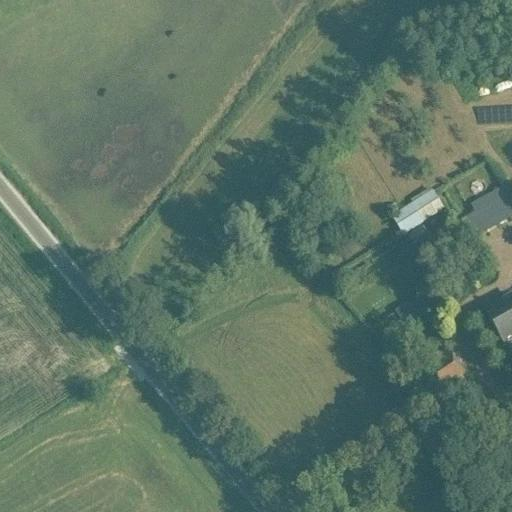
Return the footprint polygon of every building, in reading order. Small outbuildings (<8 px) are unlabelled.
[(445,210),(432,190),(391,216),(405,237),(445,210)] [(511,214),(498,191),(482,200),(497,226),(511,217),(511,214)] [(511,297),(485,312),(505,349),(511,345),(511,297)] [(448,349),(418,368),(439,400),(468,381),(448,349)] [(511,443),(511,430),(505,419),(487,430),(498,451),(511,443)]
